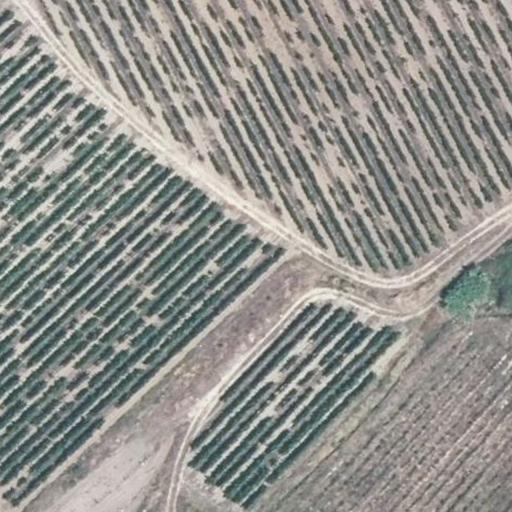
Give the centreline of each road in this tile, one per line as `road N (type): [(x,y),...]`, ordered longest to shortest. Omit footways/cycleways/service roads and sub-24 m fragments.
road 1 (track): [(511,213),(405,283),(373,280),(304,245),(115,110),(13,0)]
road 2 (track): [(152,511),(201,420),(296,299),(324,292),(362,306),(404,305),(511,224)]
